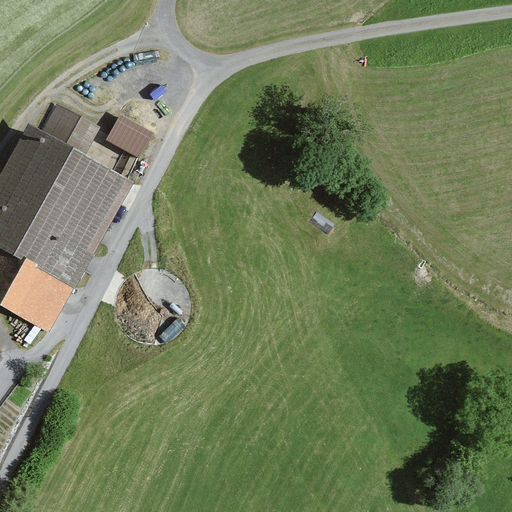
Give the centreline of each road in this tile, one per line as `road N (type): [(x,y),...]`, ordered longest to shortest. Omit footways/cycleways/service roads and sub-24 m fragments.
road 1 (track): [(3,511),(135,220),(199,106),(207,76),(200,59)]
road 2 (track): [(511,14),(336,39),(232,66),(200,59)]
road 3 (track): [(0,157),(54,90),(122,45),(166,30)]
road 4 (track): [(0,406),(44,354),(91,321)]
